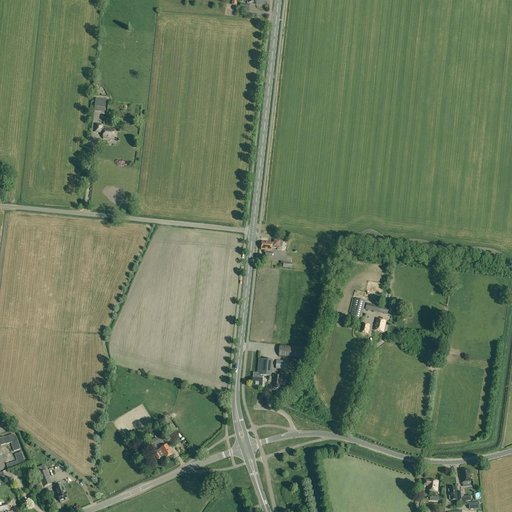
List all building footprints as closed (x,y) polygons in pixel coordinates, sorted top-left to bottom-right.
[(96,101),(94,111),(105,112),(106,102),(96,101)] [(104,132),(103,138),(114,140),(115,130),(107,129),(102,128),(102,125),(97,124),(96,131),(104,132)] [(274,240),(273,242),(262,242),(261,250),(272,251),(272,248),(277,249),(277,250),(282,251),(282,247),(283,241),(280,241),(274,240)] [(364,301),(355,299),(350,320),(359,322),(364,301)] [(365,310),(387,314),(389,308),(367,303),(365,310)] [(383,332),(386,321),(377,319),(374,330),(383,332)] [(368,333),(369,325),(362,324),(361,332),(368,333)] [(280,345),(279,357),(301,359),(303,347),(280,345)] [(272,360),(261,359),(259,359),(257,373),(254,373),(253,378),(252,385),(262,386),(263,380),(262,380),(263,375),(271,376),(272,360)] [(276,369),(287,370),(288,361),(277,360),(276,369)] [(273,386),(274,386),(274,387),(275,388),(277,388),(278,388),(278,386),(280,387),(280,383),(283,383),(283,386),(286,386),(286,384),(287,384),(288,377),(274,376),(273,386)] [(161,431),(157,433),(158,435),(158,436),(147,443),(151,449),(166,439),(161,431)] [(21,449),(17,437),(13,435),(4,438),(4,437),(0,438),(0,482),(6,481),(3,473),(0,473),(0,445),(6,444),(11,443),(14,451),(21,449)] [(157,450),(158,451),(161,457),(164,456),(166,458),(173,454),(167,445),(160,449),(157,450)] [(158,460),(162,457),(161,457),(158,451),(157,451),(154,453),(153,453),(157,459),(158,460)] [(26,464),(22,453),(15,455),(17,461),(7,465),(8,470),(26,464)] [(462,483),(470,482),(469,470),(461,471),(462,483)] [(44,487),(52,484),(47,471),(39,474),(44,487)] [(424,479),(423,486),(428,486),(427,490),(437,492),(438,481),(427,480),(424,479)] [(461,484),(461,492),(473,491),(472,483),(461,484)] [(65,490),(63,485),(55,489),(57,493),(61,503),(69,500),(66,492),(66,493),(65,490)] [(458,493),(459,502),(471,501),(471,496),(463,496),(463,492),(458,493)]
